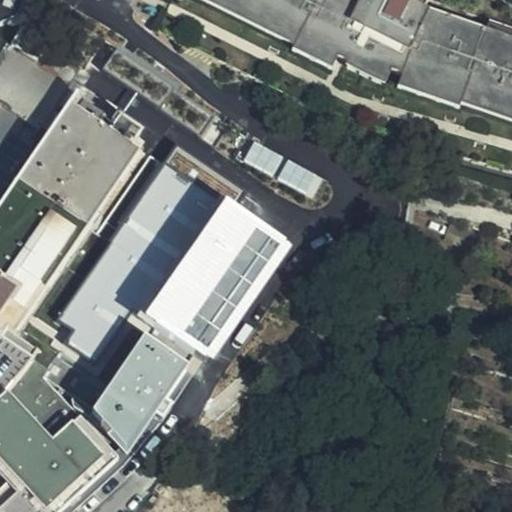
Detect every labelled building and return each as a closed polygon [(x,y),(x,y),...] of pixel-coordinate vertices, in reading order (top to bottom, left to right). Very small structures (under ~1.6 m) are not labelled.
[(13,8),(16,0),(3,0),(2,4),(13,8)] [(299,44),(214,0),(187,0),(293,55),(289,63),(328,83),(333,75),(337,68),(296,48),(299,44)] [(429,0),(214,0),(299,44),(296,48),(337,68),(333,75),(344,81),(347,74),(386,93),(388,87),(399,92),(398,95),(463,113),(464,108),(511,121),(511,49),(482,41),(422,24),(429,0)] [(511,37),(485,30),(482,41),(511,49),(511,37)] [(36,69),(50,50),(23,31),(7,55),(16,61),(19,57),(36,69)] [(347,74),(344,81),(342,85),(379,105),(386,93),(347,74)] [(463,113),(398,95),(394,107),(460,124),(461,119),(511,132),(511,121),(464,108),(463,113)] [(0,480),(4,486),(0,489),(0,511),(57,511),(114,462),(43,380),(44,379),(72,410),(100,425),(125,452),(150,415),(162,424),(172,408),(165,403),(188,369),(146,340),(182,289),(179,287),(187,274),(191,276),(235,212),(177,172),(138,228),(126,220),(109,244),(86,227),(150,135),(123,116),(121,119),(113,113),(118,106),(108,99),(96,116),(73,100),(0,203),(0,480)] [(123,116),(150,135),(154,129),(128,110),(123,116)] [(279,176),(313,196),(322,180),(288,160),(279,176)]
